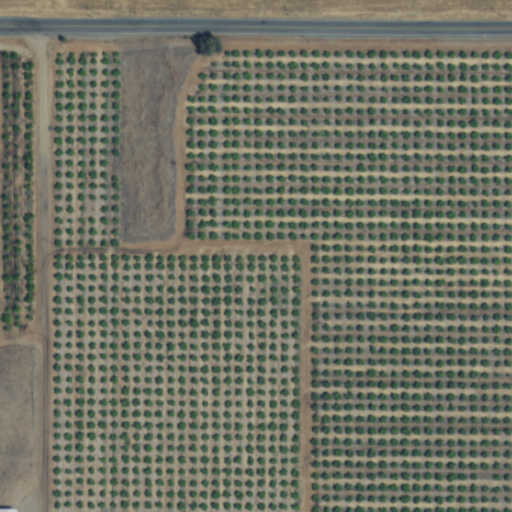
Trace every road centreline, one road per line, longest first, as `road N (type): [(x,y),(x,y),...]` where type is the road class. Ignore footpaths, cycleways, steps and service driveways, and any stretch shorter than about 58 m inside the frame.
road 1 (residential): [(511,34),(0,37)]
road 2 (track): [(42,37),(45,394),(32,511)]
